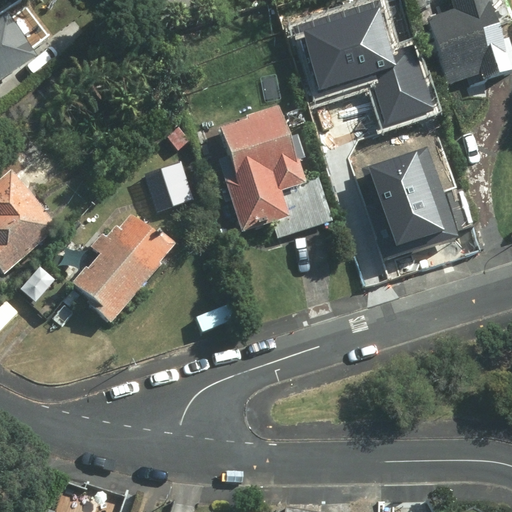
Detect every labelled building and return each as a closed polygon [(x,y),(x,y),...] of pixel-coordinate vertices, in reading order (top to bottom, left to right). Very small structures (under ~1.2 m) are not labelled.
[(455,0),(458,11),(428,20),(446,86),(487,75),(489,81),(511,74),(511,40),(508,24),(511,23),(511,13),(508,0),(455,0)] [(371,80),(383,124),(435,109),(417,45),(394,51),(381,5),(295,29),(314,95),(371,80)] [(0,95),(9,89),(6,86),(45,60),(16,16),(0,26),(0,95)] [(229,159),(223,161),(247,238),(298,222),(289,192),(315,184),(290,105),(219,128),(229,159)] [(360,182),(385,261),(458,238),(430,148),(369,167),(372,178),(360,182)] [(0,263),(11,276),(65,229),(16,173),(0,187),(0,263)] [(76,291),(116,324),(178,250),(137,216),(76,291)]
